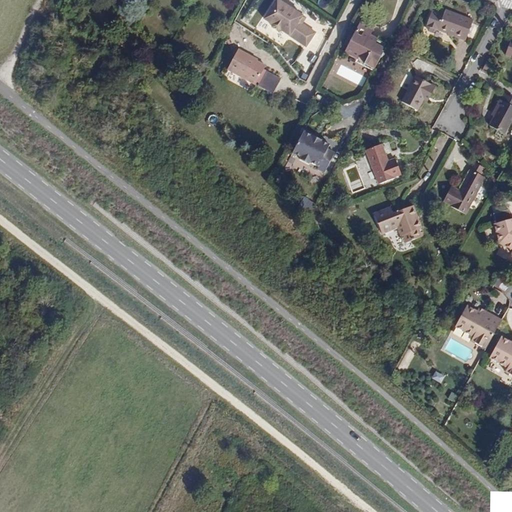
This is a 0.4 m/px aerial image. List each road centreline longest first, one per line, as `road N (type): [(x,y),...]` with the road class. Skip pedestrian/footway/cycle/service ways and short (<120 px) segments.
road 1 (primary): [(440,511),(0,157)]
road 2 (track): [(0,222),(365,511)]
